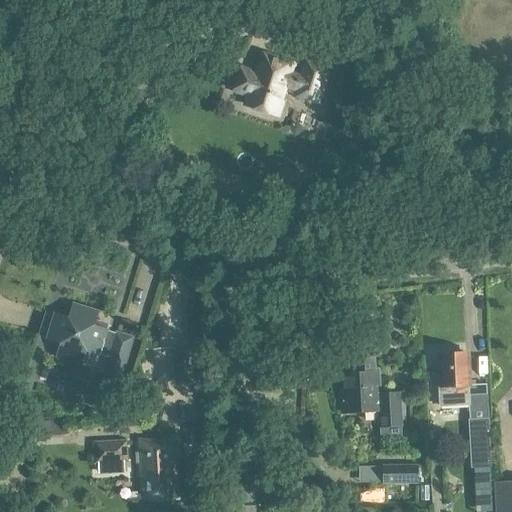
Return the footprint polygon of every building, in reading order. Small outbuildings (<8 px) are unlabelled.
[(246,103),(277,114),(286,88),(297,92),(296,96),(317,103),(329,69),(306,61),(301,78),(260,64),(256,74),(242,69),(235,91),(249,96),(246,103)] [(334,100),(326,126),(343,131),(351,105),(334,100)] [(105,372),(120,377),(133,339),(94,327),(98,313),(73,305),(69,319),(55,314),(47,339),(61,344),(57,357),(81,365),(86,351),(109,359),(105,372)] [(192,352),(176,353),(178,384),(193,383),(192,352)] [(444,354),(445,381),(438,381),(439,407),(470,406),(469,380),(467,380),(466,353),(444,354)] [(380,427),(401,426),(398,393),(375,394),(372,359),(351,360),(352,375),(344,376),(345,391),(340,391),(342,413),(379,411),(380,427)] [(97,392),(92,408),(111,414),(117,416),(122,399),(116,398),(97,392)] [(488,417),(469,418),(472,469),(491,467),(488,417)] [(94,441),(95,460),(125,458),(124,440),(94,441)] [(177,498),(174,440),(139,442),(141,478),(145,478),(146,499),(177,498)] [(382,482),(419,482),(419,464),(381,464),(382,482)] [(283,479),(271,485),(277,497),(288,492),(283,479)] [(496,511),(511,511),(511,481),(495,482),(496,511)]
